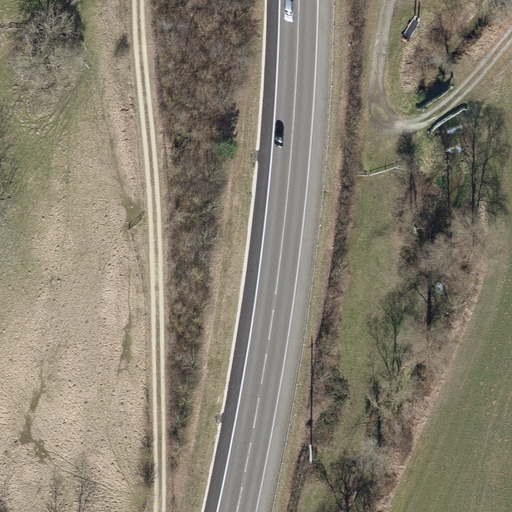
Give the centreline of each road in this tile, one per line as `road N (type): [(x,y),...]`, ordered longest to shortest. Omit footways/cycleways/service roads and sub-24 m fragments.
road 1 (trunk): [(303,0),(303,98),(287,242),(237,511)]
road 2 (track): [(161,511),(157,148),(142,0)]
road 3 (track): [(511,30),(457,98),(401,126),(382,114),(376,94),(395,0)]
